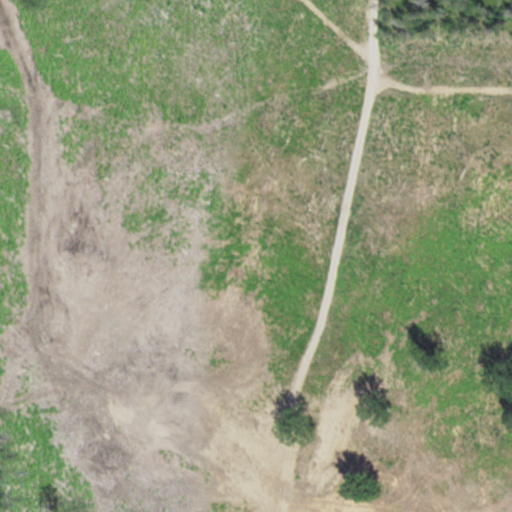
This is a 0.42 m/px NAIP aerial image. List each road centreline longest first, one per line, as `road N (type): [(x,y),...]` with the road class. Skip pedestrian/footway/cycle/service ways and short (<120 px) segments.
road 1 (track): [(279,511),(286,431),(333,283),(374,54)]
road 2 (track): [(511,85),(402,84),(374,54),(377,0)]
